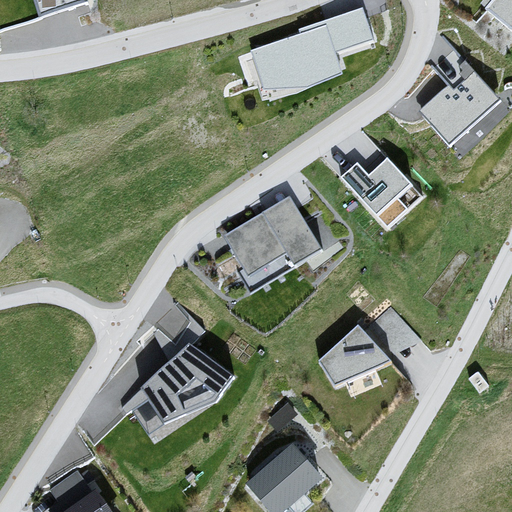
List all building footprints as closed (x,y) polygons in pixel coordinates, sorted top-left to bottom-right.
[(90,0),(34,0),(39,16),(91,1),(90,0)] [(511,0),(493,0),(486,9),(511,30),(511,0)] [(301,34),(251,50),(264,90),(308,88),(342,74),(335,53),(374,41),(364,8),(299,30),(301,34)] [(450,84),(418,111),(449,146),(501,101),(475,70),(453,88),(450,84)] [(358,164),(342,178),(387,228),(409,209),(400,198),(413,187),(388,158),(369,176),(358,164)] [(289,198),(225,236),(250,276),(288,253),(295,264),(320,249),(289,198)] [(323,211),(312,215),(319,235),(331,231),(323,211)] [(359,326),(321,361),(336,384),(392,361),(359,326)] [(235,377),(190,343),(143,389),(166,424),(217,403),(235,377)] [(292,444),(247,483),(272,511),(281,511),(321,478),(292,444)] [(83,468),(52,476),(58,498),(89,489),(83,468)] [(110,511),(96,491),(66,511),(110,511)]
